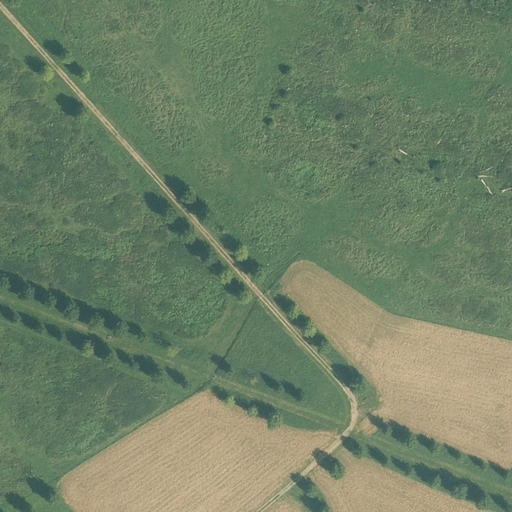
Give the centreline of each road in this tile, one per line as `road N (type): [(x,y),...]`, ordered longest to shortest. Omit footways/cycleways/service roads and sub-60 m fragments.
road 1 (track): [(0,5),(357,398),(347,433),(294,485)]
road 2 (track): [(0,299),(511,494)]
